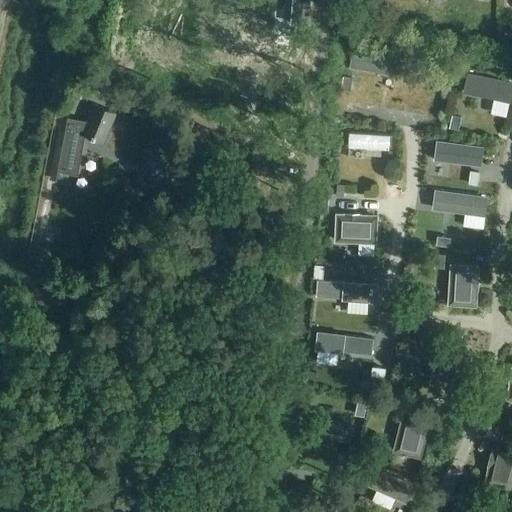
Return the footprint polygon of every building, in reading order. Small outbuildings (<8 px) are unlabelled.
[(353,48),(349,66),(396,74),(399,56),(353,48)] [(511,82),(468,74),(464,90),(509,99),(511,85),(511,82)] [(343,77),(341,90),(350,91),(352,79),(343,77)] [(105,144),(118,114),(95,104),(86,124),(68,120),(58,168),(76,172),(83,134),(105,144)] [(467,108),(463,125),(494,131),(498,115),(467,108)] [(454,114),(451,127),(458,129),(462,115),(454,114)] [(350,134),(349,148),(368,149),(382,150),(389,150),(390,136),(350,134)] [(437,140),(434,157),(480,163),(482,146),(437,140)] [(471,170),(469,183),(476,184),(478,171),(471,170)] [(436,188),(433,205),(485,213),(488,196),(436,188)] [(319,198),(319,213),(329,213),(329,198),(319,198)] [(337,215),(336,236),(370,237),(371,216),(359,215),(359,214),(347,213),(347,215),(337,215)] [(437,234),(436,243),(448,244),(449,235),(437,234)] [(445,267),(445,253),(436,253),(436,267),(445,267)] [(315,264),(313,275),(321,276),(323,265),(315,264)] [(477,276),(475,276),(476,269),(452,268),(450,299),(474,300),(475,293),(476,293),(477,276)] [(317,277),(316,296),(367,299),(368,280),(317,277)] [(316,348),(315,360),(335,362),(336,351),(370,355),(372,336),(317,329),(315,348),(316,348)] [(424,331),(421,345),(430,346),(433,333),(424,331)] [(431,376),(454,383),(456,376),(458,377),(462,360),(461,360),(462,353),(439,347),(431,376)] [(374,405),(383,407),(386,394),(377,392),(374,405)] [(358,402),(354,415),(363,418),(367,405),(358,402)] [(355,426),(311,416),(307,433),(351,443),(355,426)] [(404,417),(397,448),(420,453),(422,446),(423,447),(427,431),(426,430),(427,423),(404,417)] [(489,473),(488,480),(511,486),(511,481),(511,453),(495,450),(493,457),(492,456),(488,473),(489,473)] [(412,486),(367,466),(361,481),(395,497),(396,499),(404,502),(406,502),(410,494),(409,492),(412,486)] [(372,501),(360,495),(356,503),(369,509),(372,501)]
